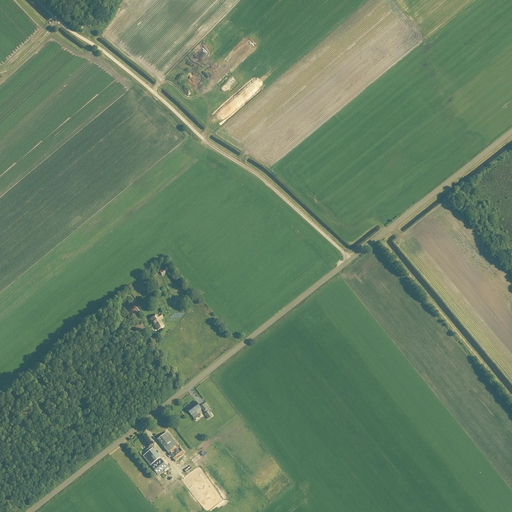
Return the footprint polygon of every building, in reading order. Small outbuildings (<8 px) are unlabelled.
[(164,268),(159,272),(162,276),(167,272),(164,268)] [(141,315),(136,308),(125,315),(130,322),(141,315)] [(157,331),(163,327),(156,316),(149,320),(152,324),(153,324),(157,331)] [(191,406),(186,410),(191,416),(195,412),(196,413),(201,410),(195,402),(190,405),(191,406)] [(139,439),(147,449),(153,444),(149,440),(144,435),(139,439)] [(176,451),(176,453),(179,454),(179,455),(183,455),(184,447),(174,444),(173,450),(176,451)] [(152,449),(142,457),(150,466),(160,458),(152,449)] [(160,459),(151,467),(157,475),(167,468),(160,459)]
